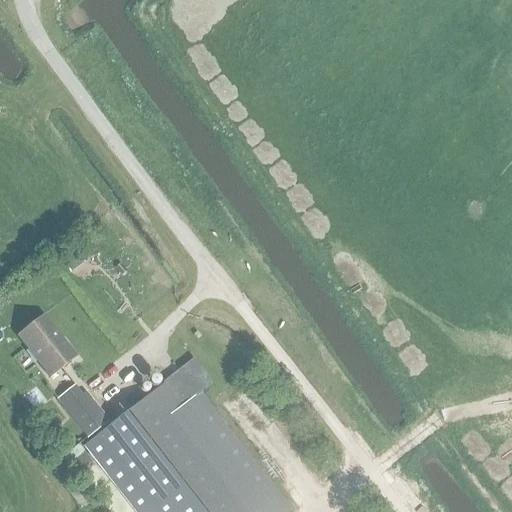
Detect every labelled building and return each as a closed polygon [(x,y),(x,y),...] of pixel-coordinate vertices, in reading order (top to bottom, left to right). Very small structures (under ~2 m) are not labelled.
[(76,254),(62,264),(69,274),(83,264),(76,254)] [(17,337),(49,378),(75,357),(43,317),(17,337)] [(290,511),(291,511),(200,394),(211,385),(192,361),(161,385),(163,386),(83,448),(132,511),(290,511)] [(85,440),(106,422),(84,395),(63,412),(85,440)] [(77,446),(60,461),(73,477),(90,462),(77,446)]
